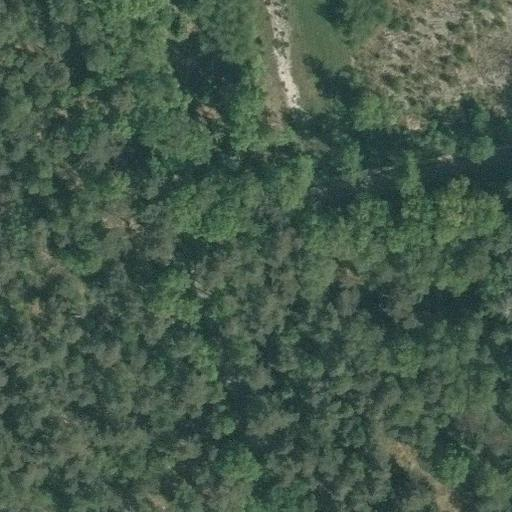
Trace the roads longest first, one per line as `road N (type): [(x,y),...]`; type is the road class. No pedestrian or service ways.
road 1 (unclassified): [(278,511),(108,0)]
road 2 (track): [(181,221),(511,157)]
